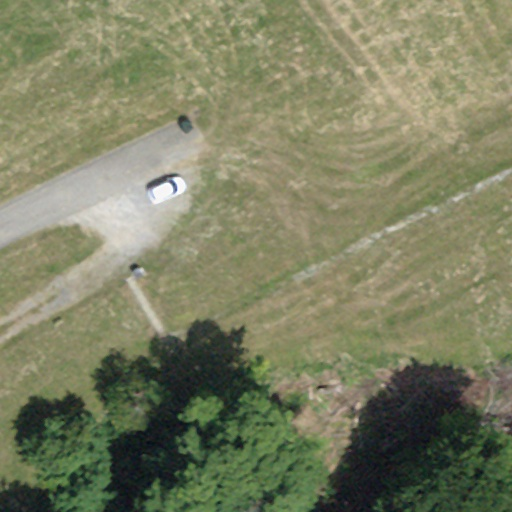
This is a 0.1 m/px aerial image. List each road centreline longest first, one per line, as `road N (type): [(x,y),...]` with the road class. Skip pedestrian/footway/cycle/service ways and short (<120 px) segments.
road 1 (track): [(0,333),(132,252),(145,222),(126,164)]
road 2 (track): [(0,228),(178,136)]
